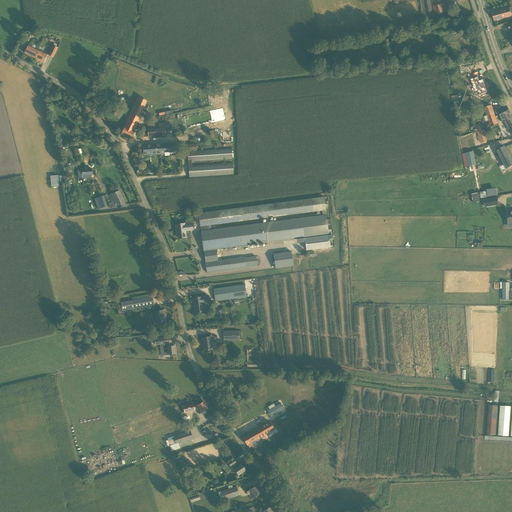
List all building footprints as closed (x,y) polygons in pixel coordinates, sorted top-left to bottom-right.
[(419,0),(422,19),(433,17),(429,0),(419,0)] [(436,15),(445,12),(443,4),(434,7),(436,15)] [(494,21),(511,16),(511,15),(511,7),(509,8),(492,13),(494,21)] [(24,53),(36,58),(39,51),(28,45),(24,53)] [(53,45),(48,55),(53,58),(58,47),(53,45)] [(48,55),(39,51),(36,58),(44,62),(48,55)] [(478,76),(470,79),(473,87),(475,91),(477,90),(479,95),(487,92),(485,87),(486,87),(485,84),(484,84),(482,79),(479,80),(478,76)] [(130,116),(121,134),(131,139),(134,131),(139,120),(138,119),(144,105),(134,101),(128,115),(130,116)] [(486,119),(488,119),(491,127),(498,124),(491,105),(484,108),(487,116),(485,116),(486,119)] [(511,115),(507,106),(498,111),(502,118),(502,119),(505,125),(511,134),(511,115)] [(185,128),(229,120),(227,110),(226,110),(226,107),(182,116),(185,128)] [(148,137),(166,136),(165,124),(159,124),(159,128),(147,129),(148,132),(144,132),(141,138),(148,138),(148,137)] [(160,144),(161,154),(165,154),(165,152),(173,152),(173,143),(160,144)] [(161,154),(160,144),(143,145),(143,155),(161,154)] [(511,165),(511,162),(504,146),(497,150),(506,168),(511,165)] [(189,177),(233,174),(233,163),(192,166),(191,161),(232,158),(232,149),(187,152),(189,177)] [(473,151),(465,153),(468,167),(472,166),(470,156),(474,155),(473,151)] [(58,175),(50,176),(51,186),(59,186),(58,175)] [(112,208),(125,202),(119,191),(112,194),(115,201),(110,204),(112,208)] [(478,193),(471,194),(472,198),(473,203),(480,201),(480,198),(478,193)] [(257,266),(256,256),(255,256),(256,257),(250,257),(250,259),(245,260),(245,257),(218,261),(216,249),(328,235),(326,215),(325,210),(324,197),(198,213),(200,226),(201,231),(204,251),(205,262),(207,273),(257,266)] [(497,197),(483,199),(485,207),(499,205),(497,197)] [(178,232),(179,239),(186,238),(191,237),(190,233),(186,233),(185,231),(193,230),(192,223),(185,224),(184,223),(175,225),(176,232),(178,232)] [(332,235),(305,238),(306,250),(330,247),(329,240),(333,239),(332,235)] [(291,251),(273,254),(275,269),(293,266),(291,251)] [(511,291),(510,291),(510,283),(502,283),(502,300),(510,300),(510,299),(511,299),(511,291)] [(215,301),(246,297),(245,285),(214,289),(215,301)] [(152,296),(132,299),(134,309),(154,306),(152,296)] [(195,312),(200,312),(200,314),(206,313),(205,307),(202,308),(202,302),(210,301),(209,296),(201,297),(193,298),(195,312)] [(164,310),(154,312),(151,312),(154,325),(167,323),(166,317),(165,318),(164,310)] [(223,341),(239,340),(239,331),(223,332),(223,341)] [(202,338),(204,351),(212,350),(211,343),(215,342),(214,336),(202,338)] [(162,344),(163,355),(164,357),(169,356),(169,354),(175,354),(175,346),(171,346),(171,343),(170,337),(161,338),(162,344)] [(205,410),(208,408),(204,401),(197,405),(198,406),(194,407),(193,402),(182,405),(184,413),(195,411),(195,410),(196,410),(199,414),(202,412),(203,414),(206,412),(205,410)] [(275,406),(270,409),(268,410),(272,416),(284,409),(281,403),(275,406)] [(487,405),(485,435),(496,435),(498,406),(487,405)] [(500,406),(498,435),(508,436),(511,406),(500,406)] [(249,433),(256,445),(267,439),(265,435),(274,429),(269,422),(249,433)] [(179,435),(174,436),(176,444),(179,443),(179,444),(193,439),(190,431),(179,435)] [(250,448),(256,445),(249,433),(246,435),(247,437),(244,438),(243,437),(242,438),(247,445),(248,445),(250,448)] [(187,466),(184,457),(176,460),(179,469),(187,466)] [(233,459),(233,460),(228,463),(231,467),(232,466),(234,469),(238,475),(246,470),(242,464),(238,467),(234,462),(235,461),(233,459)] [(228,486),(229,489),(221,492),(224,500),(239,495),(236,486),(233,488),(232,485),(228,486)] [(254,497),(261,492),(256,485),(250,489),(249,488),(245,491),(247,494),(251,491),(254,497)]
